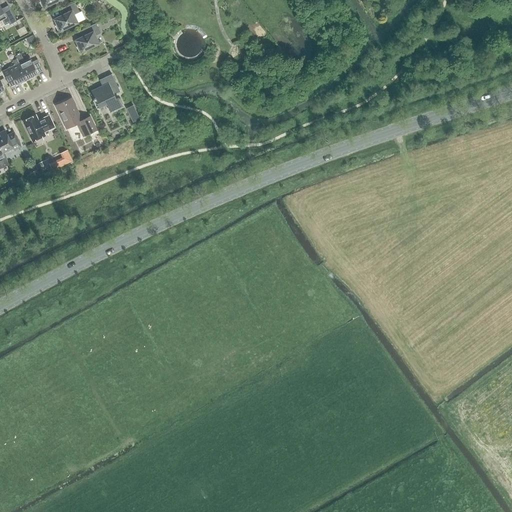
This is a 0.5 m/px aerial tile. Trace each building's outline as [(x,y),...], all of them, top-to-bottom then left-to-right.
[(59,31),(77,23),(73,15),(79,12),(74,3),(60,9),(63,14),(53,19),(59,31)] [(0,7),(0,20),(1,20),(4,25),(8,23),(9,25),(16,21),(8,8),(2,11),(0,7)] [(80,52),(98,44),(94,36),(100,33),(95,24),(82,30),(84,35),(74,40),(80,52)] [(32,36),(25,39),(28,45),(35,42),(32,36)] [(29,58),(24,61),(20,54),(15,56),(16,59),(26,81),(34,77),(33,75),(42,71),(37,60),(31,62),(29,58)] [(19,84),(26,81),(16,59),(12,61),(14,65),(2,71),(9,87),(18,82),(19,84)] [(115,99),(114,95),(113,94),(119,92),(117,88),(111,74),(99,80),(102,88),(91,93),(93,98),(94,100),(92,101),(96,109),(106,105),(110,112),(122,107),(120,102),(118,98),(115,99)] [(83,136),(95,130),(89,117),(81,121),(74,106),(75,105),(72,99),(71,100),(70,98),(55,106),(66,129),(77,123),(83,136)] [(126,108),(132,122),(139,119),(133,105),(126,108)] [(43,132),(54,127),(48,115),(41,119),(41,120),(38,121),(35,115),(22,121),(32,142),(45,136),(43,132)] [(0,132),(0,148),(2,153),(2,152),(12,148),(13,150),(14,150),(20,147),(15,136),(13,133),(7,136),(4,130),(0,132)] [(100,133),(93,136),(97,142),(103,139),(100,133)] [(57,159),(49,163),(52,170),(61,166),(57,159)] [(37,170),(30,173),(33,179),(39,176),(37,170)]
